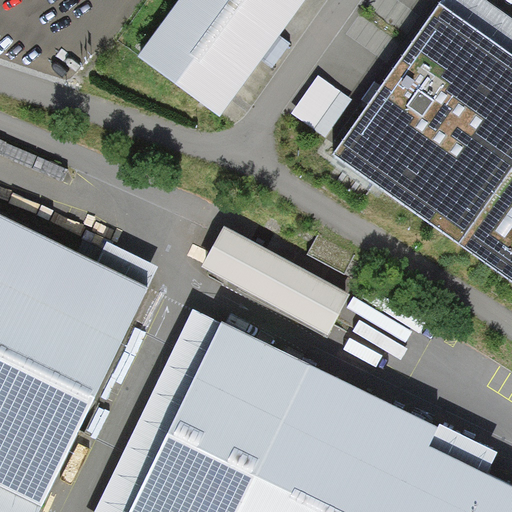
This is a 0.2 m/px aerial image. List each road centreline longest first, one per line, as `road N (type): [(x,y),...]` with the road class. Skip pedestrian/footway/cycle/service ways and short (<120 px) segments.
road 1 (residential): [(0,74),(242,154),(349,0)]
road 2 (unknown): [(511,454),(361,372),(176,292)]
